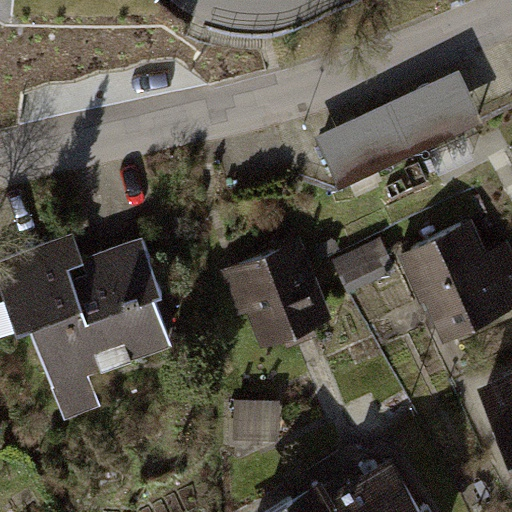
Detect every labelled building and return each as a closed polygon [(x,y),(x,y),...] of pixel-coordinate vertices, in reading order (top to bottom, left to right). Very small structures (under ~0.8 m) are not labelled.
[(459,69),(319,133),(342,183),(482,120),(459,69)] [(511,286),(475,215),(403,253),(426,298),(447,337),(511,303),(511,286)] [(56,237),(0,257),(0,281),(18,330),(31,325),(65,418),(103,404),(92,374),(174,344),(156,295),(163,292),(142,234),(83,255),(74,231),(56,237)] [(298,236),(221,270),(255,345),(331,311),(298,236)] [(511,369),(478,386),(502,437),(511,459),(511,369)] [(433,511),(400,455),(336,492),(327,476),(265,511),(433,511)]
